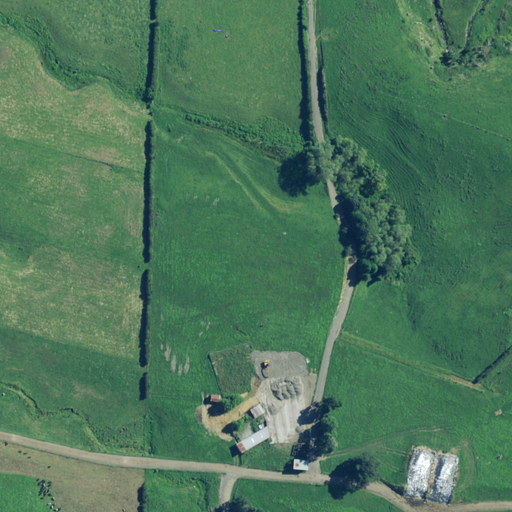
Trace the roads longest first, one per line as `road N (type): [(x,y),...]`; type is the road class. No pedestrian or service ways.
road 1 (track): [(302,470),(325,331),(360,260),(318,163),(313,0)]
road 2 (track): [(0,435),(221,474),(302,470)]
road 3 (track): [(302,470),(511,501)]
